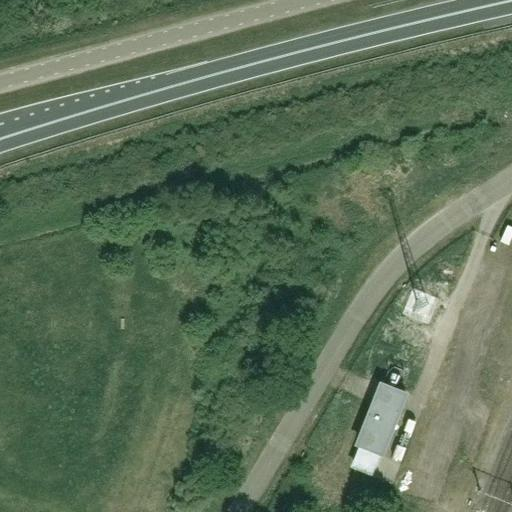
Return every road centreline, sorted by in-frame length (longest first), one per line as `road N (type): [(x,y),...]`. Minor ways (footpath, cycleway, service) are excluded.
road 1 (trunk): [(0,142),(362,38),(511,4)]
road 2 (unclassified): [(236,511),(389,274),(511,177)]
road 3 (unclassified): [(0,83),(322,0)]
